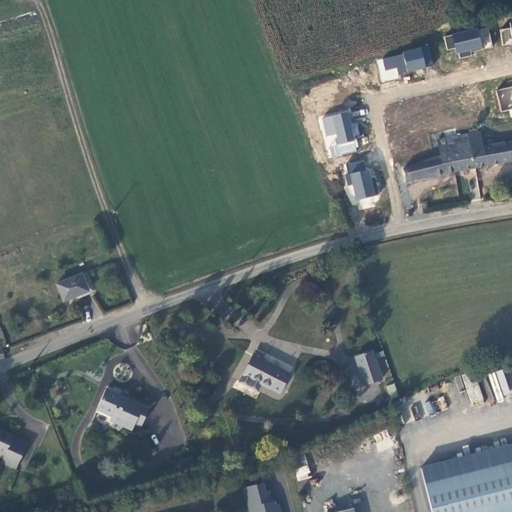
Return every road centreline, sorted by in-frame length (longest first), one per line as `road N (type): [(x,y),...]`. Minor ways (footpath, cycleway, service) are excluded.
road 1 (residential): [(0,363),(349,238),(401,229)]
road 2 (residential): [(511,65),(372,100),(401,229)]
